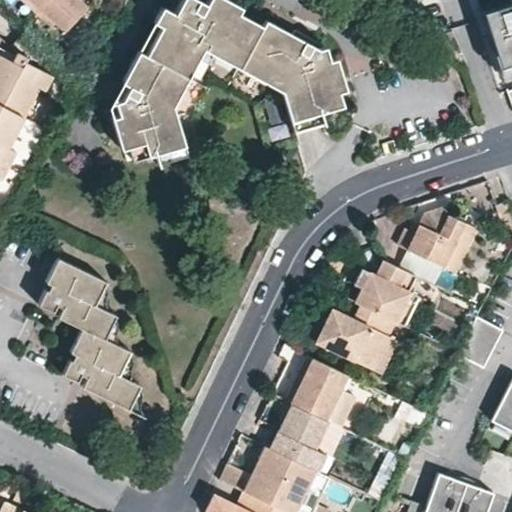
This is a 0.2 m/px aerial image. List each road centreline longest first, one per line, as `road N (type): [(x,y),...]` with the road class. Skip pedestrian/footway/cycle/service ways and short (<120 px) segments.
road 1 (residential): [(168,511),(320,215),(383,180),(511,141)]
road 2 (residential): [(148,511),(0,446)]
